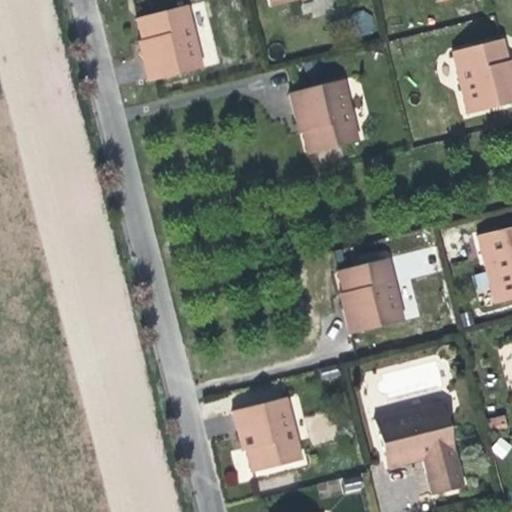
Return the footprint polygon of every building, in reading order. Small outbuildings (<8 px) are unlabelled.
[(145,79),(199,66),(184,4),(134,15),(140,41),(143,55),(139,56),(145,79)] [(495,39),(447,51),(463,112),(511,99),(511,84),(510,75),(505,76),(501,63),(495,39)] [(355,141),(341,81),(289,94),(295,118),(302,116),(304,127),(310,152),(355,141)] [(511,228),(476,237),(484,272),(493,270),(501,302),(511,299),(511,228)] [(401,320),(385,257),(338,268),(344,294),(348,309),(343,311),(349,333),(401,320)] [(492,304),(501,302),(493,270),(484,272),(492,304)] [(303,459),(289,397),(232,410),(239,438),(246,436),(248,448),(254,471),(303,459)] [(461,486),(440,400),(371,417),(383,468),(406,463),(419,460),(428,495),(461,486)] [(233,452),(237,480),(250,478),(245,450),(233,452)]
